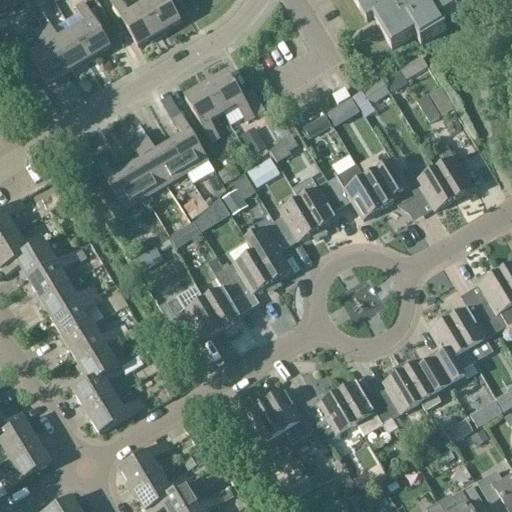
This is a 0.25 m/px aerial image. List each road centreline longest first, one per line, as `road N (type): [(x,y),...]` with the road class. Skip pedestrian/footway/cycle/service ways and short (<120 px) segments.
road 1 (residential): [(0,170),(213,42),(254,0)]
road 2 (residential): [(84,470),(322,332)]
road 3 (residential): [(84,470),(0,327)]
road 4 (residential): [(404,281),(369,258),(329,272),(315,311),(322,332)]
road 5 (residential): [(322,332),(357,354),(397,341),(411,301),(404,281)]
road 6 (residential): [(404,281),(511,213)]
